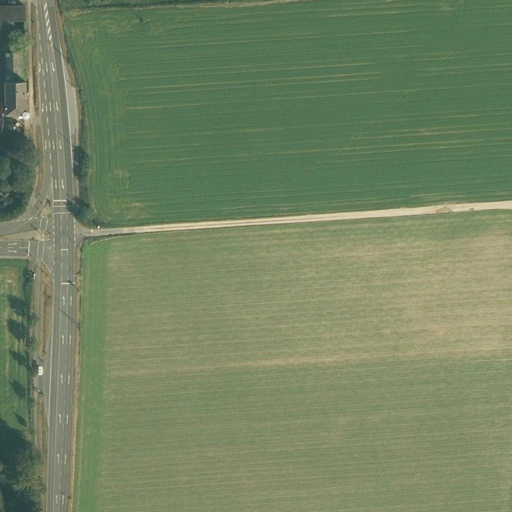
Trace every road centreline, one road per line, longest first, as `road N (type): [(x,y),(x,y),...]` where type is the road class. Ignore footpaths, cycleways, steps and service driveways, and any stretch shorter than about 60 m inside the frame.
road 1 (track): [(511,209),(64,234)]
road 2 (secondary): [(64,251),(57,511)]
road 3 (secondary): [(44,0),(59,161)]
